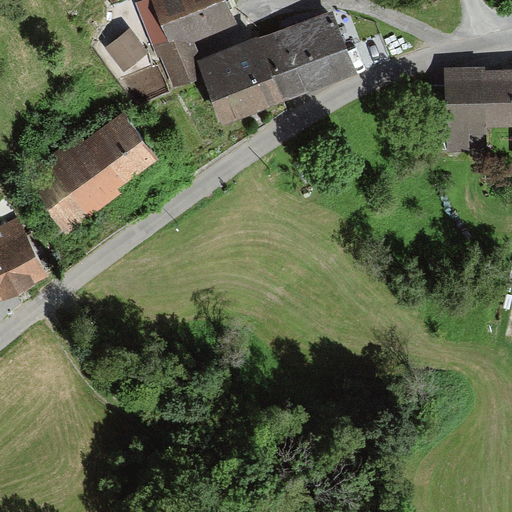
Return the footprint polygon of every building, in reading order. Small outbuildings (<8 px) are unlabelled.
[(186,35),(229,17),(222,0),(158,0),(173,36),(158,42),(175,82),(201,71),(186,35)] [(349,70),(329,15),(207,59),(226,114),(349,70)] [(145,23),(112,36),(128,77),(161,64),(145,23)] [(511,124),(511,70),(443,71),(443,152),(478,151),(478,125),(511,124)] [(64,222),(156,156),(125,113),(33,179),(64,222)] [(0,294),(39,276),(17,228),(0,235),(0,294)]
